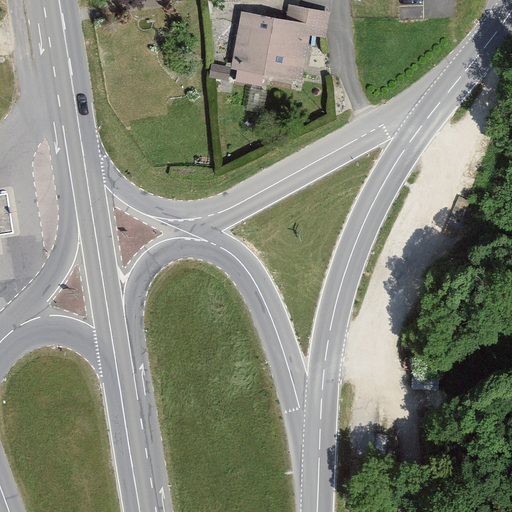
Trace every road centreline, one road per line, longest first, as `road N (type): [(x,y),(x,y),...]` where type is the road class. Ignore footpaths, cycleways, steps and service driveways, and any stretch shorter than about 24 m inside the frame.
road 1 (unknown): [(511,13),(480,117),(388,328),(413,455),(406,511)]
road 2 (secondary): [(443,98),(384,182),(350,257),(327,343),(319,471)]
road 3 (secondary): [(443,98),(194,232)]
road 4 (secondary): [(194,232),(238,260),(259,291),(319,471)]
road 5 (primary): [(82,149),(119,383)]
road 6 (secondary): [(82,149),(61,260),(0,341)]
road 7 (secondary): [(119,383),(144,270),(194,232)]
road 8 (primary): [(59,0),(82,149)]
road 9 (secondary): [(0,347),(30,332),(68,331),(96,347),(119,383)]
road 10 (secondary): [(194,232),(124,189),(82,149)]
road 11 (primary): [(119,383),(140,511)]
